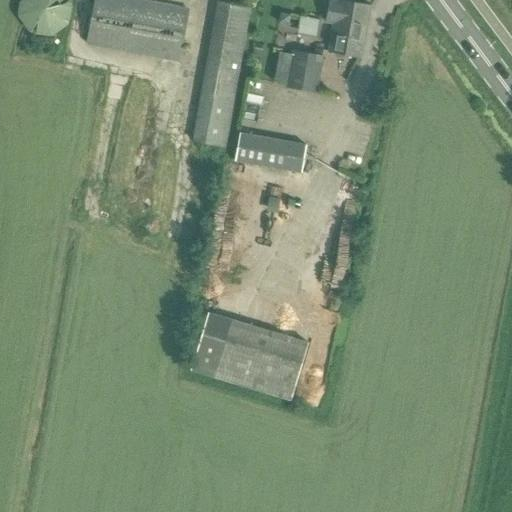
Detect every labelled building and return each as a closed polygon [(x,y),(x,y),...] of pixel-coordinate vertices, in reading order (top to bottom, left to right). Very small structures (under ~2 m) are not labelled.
[(19,0),(17,17),(30,33),(51,36),(68,23),(72,2),(70,0),(19,0)] [(93,0),(85,44),(179,62),(189,9),(142,0),(93,0)] [(337,2),(329,1),(326,22),(333,24),(328,51),(360,58),(370,7),(337,1),(337,2)] [(250,8),(218,3),(193,142),(225,147),(250,8)] [(279,11),(277,22),(288,24),(290,13),(279,11)] [(286,87),(315,93),(322,57),(292,52),(286,87)] [(363,102),(360,113),(375,118),(379,107),(363,102)] [(306,144),(240,132),(235,159),(301,171),(306,144)] [(207,314),(190,371),(240,385),(256,328),(207,314)] [(256,328),(240,385),(291,400),(307,343),(256,328)]
